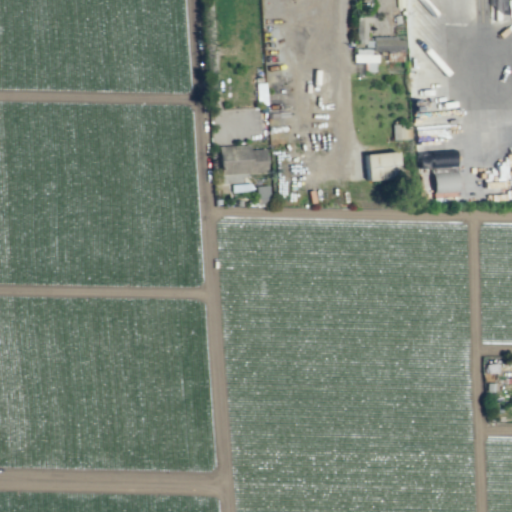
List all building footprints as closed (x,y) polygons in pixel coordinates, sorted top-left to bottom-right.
[(355,8),(354,41),(365,41),(366,22),(370,22),(371,8),(355,8)] [(371,50),(402,51),(402,37),(371,36),(371,50)] [(375,50),(353,50),(352,62),(364,62),(364,71),(374,71),(375,50)] [(264,104),(263,82),(255,83),(255,104),(264,104)] [(265,172),(264,148),(248,149),(248,145),(217,146),(218,174),(265,172)] [(364,179),(396,178),(396,152),(363,153),(364,179)] [(431,197),(456,196),(454,165),(453,165),(452,152),(418,153),(418,164),(430,163),(431,197)] [(511,171),(499,172),(501,199),(511,198),(511,171)] [(268,202),(266,185),(254,186),(256,203),(268,202)]
